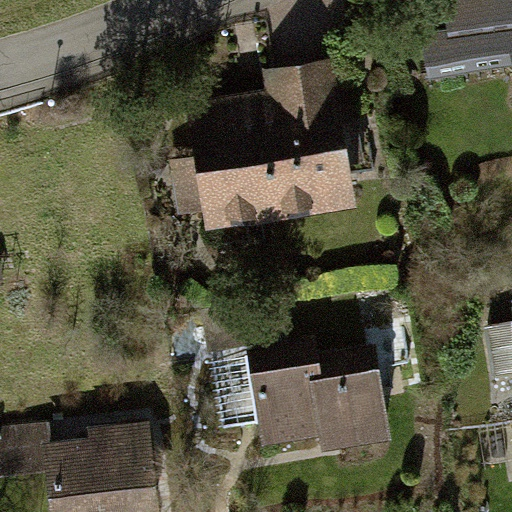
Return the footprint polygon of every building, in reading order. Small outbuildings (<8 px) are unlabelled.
[(511,0),(445,0),(449,20),(422,25),(431,76),(511,62),(511,0)] [(267,82),(185,95),(194,149),(169,153),(178,209),(203,205),(206,221),(358,196),(352,158),(365,156),(358,116),(344,118),(333,51),(264,62),(267,82)] [(210,345),(248,339),(263,433),(321,423),(323,438),(392,426),(377,337),(320,347),(318,332),(289,337),(282,296),(204,309),(210,345)] [(511,315),(484,320),(493,374),(511,370),(511,315)] [(89,426),(52,431),(51,417),(0,423),(0,470),(45,465),(50,511),(147,511),(163,510),(151,409),(88,416),(89,426)]
